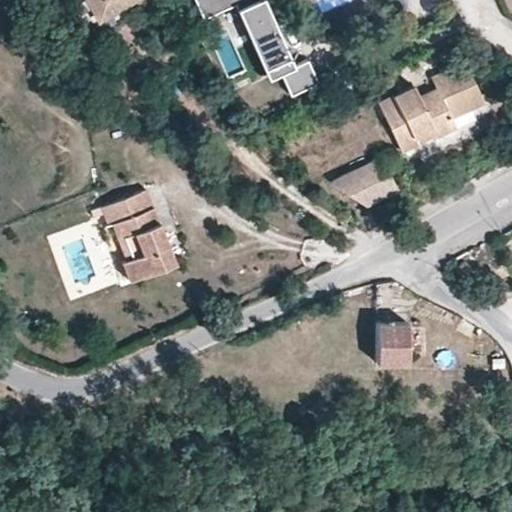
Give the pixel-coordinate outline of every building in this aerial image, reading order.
[(83,0),(94,18),(126,0),(83,0)] [(194,0),(202,16),(218,9),(220,15),(237,7),(271,81),(283,75),(296,69),(264,0),(259,3),(257,0),(194,0)] [(321,85),(310,63),(296,69),(283,75),(293,98),(321,85)] [(403,151),(420,143),(416,135),(432,127),(436,135),(438,138),(456,129),(452,120),(483,104),(463,64),(431,80),(436,89),(419,98),(413,86),(379,103),(403,151)] [(416,135),(420,143),(436,135),(432,127),(416,135)] [(383,158),(330,182),(369,208),(400,192),(383,158)] [(112,240),(117,240),(123,237),(133,255),(126,257),(123,260),(131,279),(173,259),(139,184),(96,203),(112,240)] [(123,237),(117,240),(126,257),(133,255),(123,237)] [(470,255),(457,262),(465,275),(477,269),(470,255)] [(402,319),(371,319),(371,362),(406,362),(407,354),(423,354),(423,326),(402,326),(402,319)]
